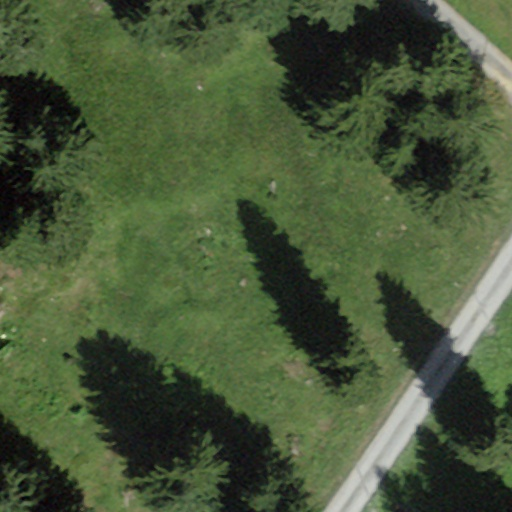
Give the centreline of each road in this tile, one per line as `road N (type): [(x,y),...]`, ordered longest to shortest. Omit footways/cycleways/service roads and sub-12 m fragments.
road 1 (track): [(511,261),(348,511)]
road 2 (track): [(411,0),(511,79)]
